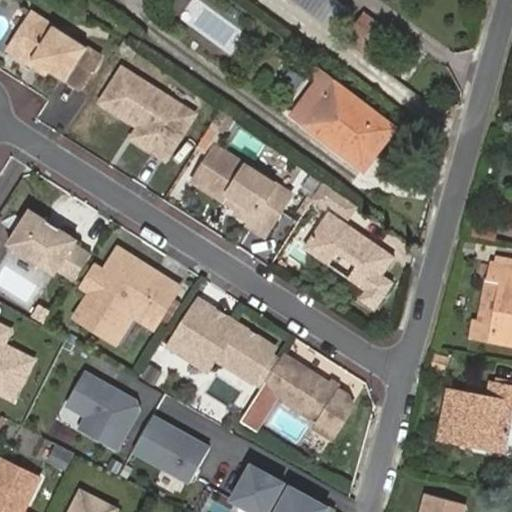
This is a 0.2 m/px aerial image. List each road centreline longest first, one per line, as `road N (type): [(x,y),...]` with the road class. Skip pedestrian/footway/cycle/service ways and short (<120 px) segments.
road 1 (residential): [(404,372),(0,125)]
road 2 (residential): [(510,0),(404,372)]
road 3 (residential): [(404,372),(369,511)]
